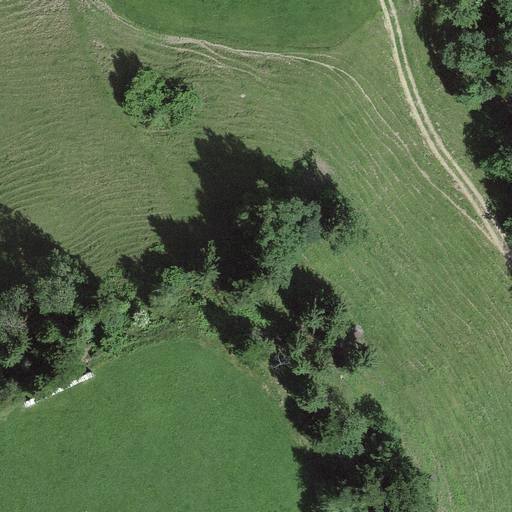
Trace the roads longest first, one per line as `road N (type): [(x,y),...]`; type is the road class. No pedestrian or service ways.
road 1 (track): [(0,414),(184,346),(236,382),(267,417),(298,511)]
road 2 (track): [(511,253),(429,125),(387,0)]
